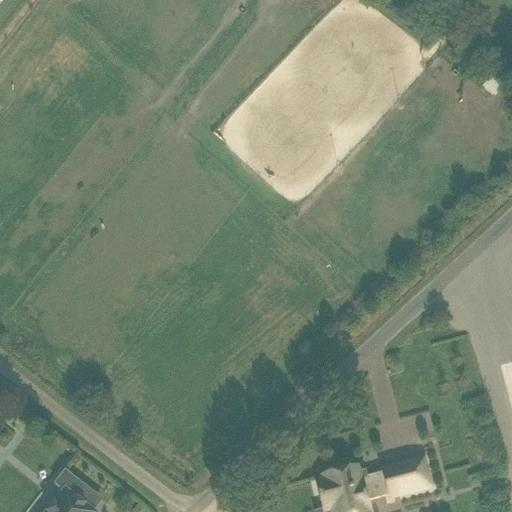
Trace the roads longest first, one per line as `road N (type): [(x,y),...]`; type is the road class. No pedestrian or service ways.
road 1 (unclassified): [(202,511),(511,212)]
road 2 (track): [(181,511),(0,371)]
